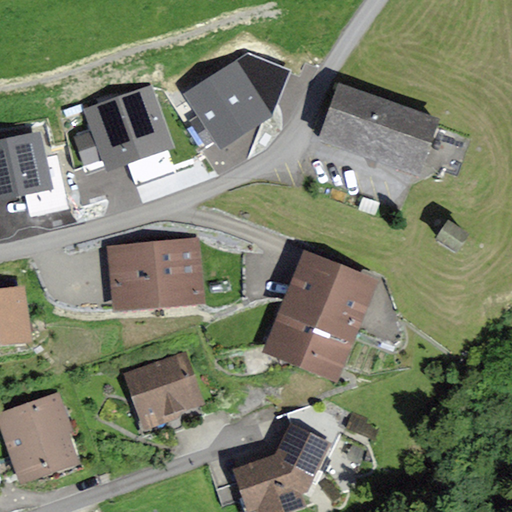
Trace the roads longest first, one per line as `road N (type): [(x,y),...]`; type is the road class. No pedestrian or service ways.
road 1 (residential): [(0,252),(185,200),(264,161),(300,124),(379,0)]
road 2 (residential): [(49,511),(212,455),(233,439),(239,422)]
